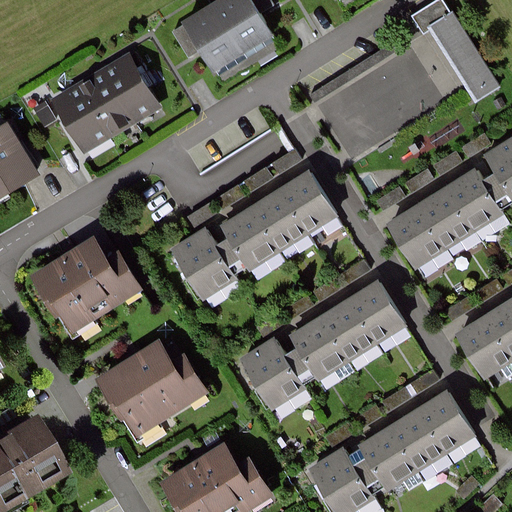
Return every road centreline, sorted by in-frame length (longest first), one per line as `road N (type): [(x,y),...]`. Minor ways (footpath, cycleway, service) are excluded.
road 1 (residential): [(0,247),(413,0)]
road 2 (residential): [(0,289),(133,511)]
